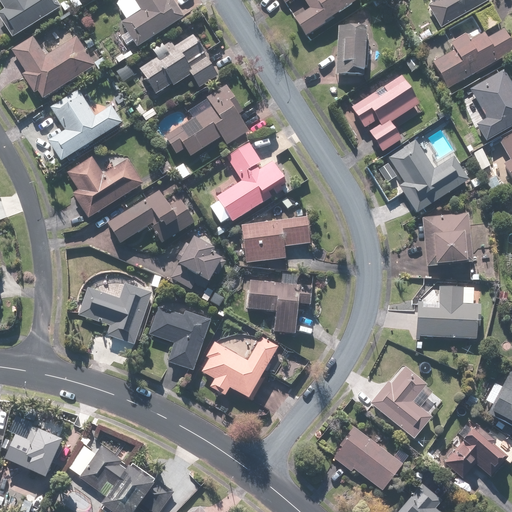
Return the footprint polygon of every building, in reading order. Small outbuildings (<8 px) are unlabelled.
[(0,19),(14,41),(63,9),(57,0),(0,0),(0,2),(6,11),(0,14),(0,19)] [(122,24),(139,48),(186,17),(174,0),(133,0),(141,11),(122,24)] [(325,23),(360,0),(282,0),(285,5),(293,0),(303,0),(310,10),(295,19),(307,37),(326,25),(325,23)] [(440,0),(429,6),(441,29),(491,0),(440,0)] [(367,29),(338,27),(335,75),(364,77),(367,29)] [(448,91),(511,52),(511,44),(504,30),(488,39),(484,34),(470,42),(465,35),(451,44),(455,51),(433,64),(448,91)] [(175,47),(139,70),(156,96),(172,85),(173,87),(191,76),(200,89),(219,77),(193,36),(175,47)] [(38,93),(43,101),(96,67),(77,37),(46,57),(33,37),(11,51),(26,73),(23,75),(35,95),(38,93)] [(412,58),(405,63),(413,74),(420,69),(412,58)] [(477,125),(486,143),(511,128),(511,85),(504,71),(470,90),(486,120),(477,125)] [(375,94),(351,108),(364,130),(378,122),(380,126),(369,133),(382,153),(402,141),(390,123),(420,105),(402,77),(384,88),(387,94),(379,99),(375,94)] [(212,107),(165,137),(177,155),(186,150),(191,158),(222,138),(227,146),(249,132),(239,116),(244,112),(227,86),(207,98),(212,107)] [(49,142),(62,163),(123,124),(112,107),(95,117),(78,90),(51,108),(66,132),(49,142)] [(154,108),(142,116),(146,123),(158,115),(154,108)] [(511,178),(511,135),(500,143),(510,162),(504,165),(511,178)] [(435,170),(416,141),(389,158),(405,183),(399,187),(417,215),(469,182),(454,158),(435,170)] [(217,197),(233,223),(272,198),(269,193),(286,183),(273,162),(260,171),(257,166),(262,163),(250,144),(227,158),(242,182),(217,197)] [(481,149),(472,153),(481,171),(490,167),(481,149)] [(89,220),(144,185),(129,160),(104,175),(93,158),(68,174),(79,191),(73,195),(89,220)] [(183,164),(176,170),(184,181),(191,175),(183,164)] [(159,191),(107,224),(121,245),(153,225),(154,228),(152,229),(162,244),(195,223),(180,199),(169,206),(159,191)] [(468,214),(422,219),(426,268),(473,264),(468,214)] [(308,218),(241,226),(246,265),(286,260),(285,248),(311,244),(308,218)] [(215,249),(195,238),(171,279),(191,291),(195,284),(206,290),(224,259),(213,253),(215,249)] [(313,287),(250,282),(247,310),(276,312),(274,333),(296,335),(299,305),(311,306),(313,287)] [(135,345),(153,293),(125,284),(119,299),(88,289),(79,316),(110,327),(107,336),(135,345)] [(418,302),(416,341),(420,341),(420,337),(479,341),(481,306),(473,305),(474,290),(439,288),(438,303),(418,302)] [(168,363),(194,372),(211,320),(185,312),(184,316),(159,308),(149,336),(174,344),(168,363)] [(250,399),(279,347),(262,338),(248,361),(215,343),(206,358),(209,360),(202,373),(215,380),(210,388),(225,397),(230,388),(250,399)] [(370,404),(414,440),(432,418),(413,403),(427,385),(405,367),(391,385),(388,382),(370,404)] [(511,427),(511,372),(510,371),(487,414),(511,427)] [(5,461),(46,479),(63,441),(31,426),(25,440),(16,436),(5,461)] [(477,426),(444,463),(463,479),(475,465),(490,477),(508,457),(493,444),(495,441),(477,426)] [(403,464),(354,428),(340,446),(342,448),(334,459),(351,472),(354,469),(383,491),(403,464)] [(85,434),(79,442),(89,449),(95,441),(85,434)] [(114,487),(101,505),(111,511),(135,511),(141,504),(152,511),(161,511),(175,493),(133,464),(131,467),(130,466),(126,470),(120,465),(123,461),(102,447),(80,478),(100,492),(107,482),(114,487)] [(421,484),(398,511),(438,511),(436,510),(443,501),(421,484)]
